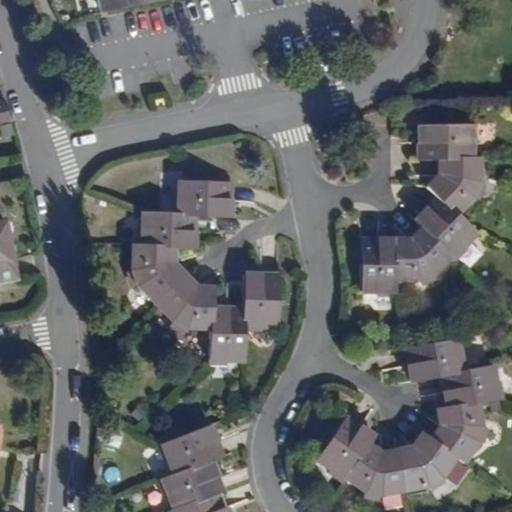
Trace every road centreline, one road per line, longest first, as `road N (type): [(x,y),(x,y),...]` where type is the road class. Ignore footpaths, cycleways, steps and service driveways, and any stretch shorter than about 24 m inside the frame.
road 1 (residential): [(48,158),(264,107)]
road 2 (residential): [(264,107),(385,79),(416,48),(427,0)]
road 3 (residential): [(68,511),(76,415),(70,329)]
road 4 (residential): [(292,511),(275,490),(268,453),(275,417),(311,350)]
road 5 (residential): [(70,329),(50,169)]
road 6 (residential): [(48,158),(0,19)]
road 7 (residential): [(311,350),(325,268),(314,211)]
road 8 (residential): [(383,131),(381,186),(344,196),(310,191)]
